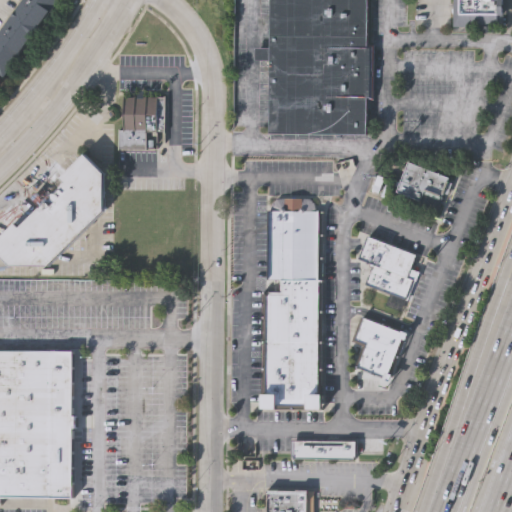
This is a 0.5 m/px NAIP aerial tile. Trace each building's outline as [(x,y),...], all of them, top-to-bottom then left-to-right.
[(0,70),(0,25),(17,0),(55,0),(4,73),(0,70)] [(371,44),(371,94),(368,94),(368,132),(272,132),(272,59),(257,59),(257,46),(271,46),(271,0),(367,0),(367,44),(371,44)] [(509,0),(509,13),(504,13),(505,25),(454,25),(453,0),(509,0)] [(120,145),(121,127),(125,127),(125,94),(167,95),(166,130),(148,130),(147,146),(120,145)] [(61,191),(64,193),(68,189),(63,184),(68,179),(63,175),(86,153),(106,173),(106,211),(51,263),(14,263),(0,249),(0,240),(17,223),(20,226),(48,200),(53,205),(58,200),(55,196),(55,194),(58,191),(61,191)] [(452,175),(450,180),(453,181),(449,192),(444,190),(443,194),(441,194),(439,198),(424,192),(422,198),(398,188),(410,158),(452,175)] [(265,290),(282,290),(282,278),(271,278),(271,210),(320,209),(321,276),(322,276),(324,405),(266,405),(265,290)] [(414,253),(409,266),(419,270),(408,297),(365,280),(373,261),(357,254),(366,233),(414,253)] [(402,331),(386,378),(355,368),(362,344),(351,341),(359,316),(402,331)] [(0,349),(72,350),(71,416),(75,416),(75,428),(72,428),(71,496),(3,495),(3,503),(0,502),(0,349)] [(354,458),(294,457),(294,440),(354,441),(354,458)] [(265,511),(266,485),(311,486),(311,511),(265,511)]
